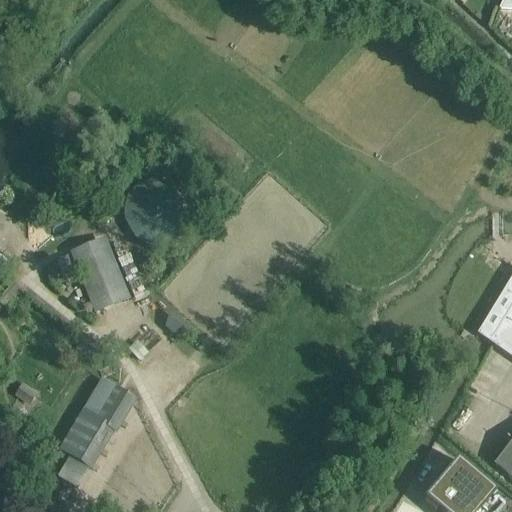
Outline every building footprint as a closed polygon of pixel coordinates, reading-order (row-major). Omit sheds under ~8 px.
[(511,0),(503,0),(499,11),(511,11),(511,0)] [(126,201),(124,211),(124,221),(134,239),(144,245),(154,248),(165,247),(174,243),(182,237),(188,228),(191,218),(190,207),(186,197),(180,189),(171,183),(161,181),(150,181),(139,186),(131,193),(126,201)] [(130,302),(105,240),(69,255),(95,316),(130,302)] [(511,279),(477,336),(489,344),(492,346),(511,360),(511,279)] [(97,367),(108,355),(89,338),(78,350),(97,367)] [(127,351),(139,364),(148,355),(137,342),(127,351)] [(58,477),(57,478),(58,479),(78,490),(90,471),(91,472),(114,434),(116,436),(137,401),(116,389),(102,380),(83,412),(75,426),(67,438),(58,452),(61,454),(68,459),(58,477)] [(15,397),(30,408),(37,395),(23,385),(15,397)] [(511,445),(495,466),(511,480),(511,445)] [(511,511),(511,506),(459,462),(425,502),(437,511),(511,511)]
